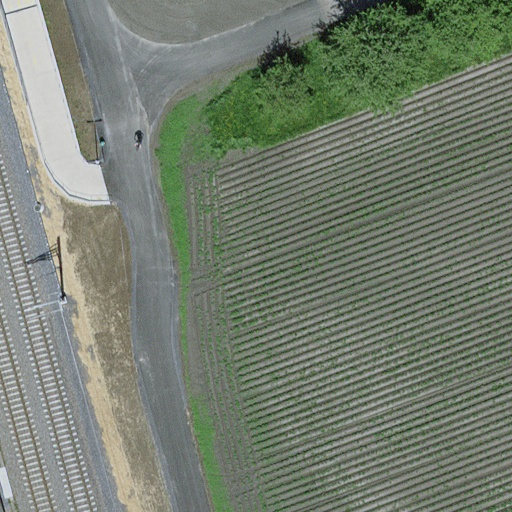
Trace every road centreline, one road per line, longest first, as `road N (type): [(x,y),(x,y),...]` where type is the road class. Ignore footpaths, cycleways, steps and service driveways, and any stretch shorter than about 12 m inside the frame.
road 1 (track): [(57,0),(194,511)]
road 2 (track): [(359,0),(87,110)]
